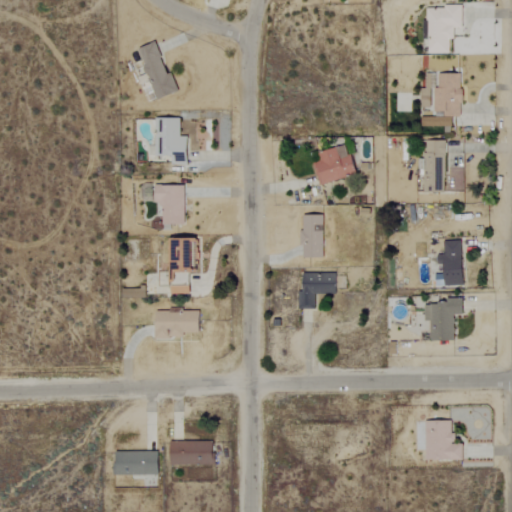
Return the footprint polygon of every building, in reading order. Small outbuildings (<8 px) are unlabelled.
[(449,53),(449,38),(453,38),(453,28),(461,28),(461,6),(425,7),(426,53),(449,53)] [(178,91),(171,72),(167,74),(155,42),(138,48),(144,65),(138,68),(148,95),(152,93),(155,100),(178,91)] [(460,116),(461,74),(437,74),(437,87),(433,87),(433,111),(443,112),(443,116),(460,116)] [(179,118),(155,117),(154,156),(171,156),(171,164),(187,165),(187,136),(179,136),(179,118)] [(445,140),(420,139),(419,169),(423,170),(422,192),(443,193),(445,140)] [(313,164),(318,184),(356,174),(350,153),(346,154),(343,146),(318,153),(321,162),(313,164)] [(183,184),(153,185),(154,204),(161,204),(161,225),(184,224),(183,184)] [(322,215),(301,215),(301,258),(323,258),(322,215)] [(170,294),(190,294),(189,272),(196,272),(196,238),(169,238),(170,294)] [(461,240),(443,241),(444,253),(437,253),(438,265),(442,264),(443,282),(435,282),(435,286),(462,285),(461,240)] [(336,273),(302,273),(302,291),(298,291),(297,308),(314,308),(315,294),(336,295),(336,273)] [(145,282),(122,283),(123,298),(146,298),(145,282)] [(453,341),(454,315),(462,315),(463,299),(446,298),(446,304),(425,303),(424,321),(431,321),(430,341),(453,341)] [(155,338),(183,338),(183,333),(199,333),(198,311),(154,312),(155,338)] [(453,421),(415,421),(415,450),(425,450),(425,460),(462,460),(462,444),(453,444),(453,421)] [(212,442),(169,442),(170,465),(213,464),(212,442)] [(157,452),(114,451),(114,475),(157,475),(157,452)]
